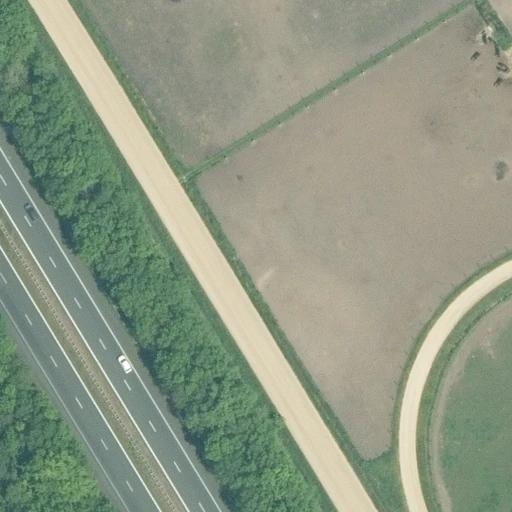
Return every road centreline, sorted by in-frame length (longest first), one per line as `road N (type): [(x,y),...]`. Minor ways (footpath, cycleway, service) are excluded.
road 1 (track): [(37,0),(353,511)]
road 2 (track): [(308,511),(0,1)]
road 3 (motorway): [(201,511),(0,179)]
road 4 (motorway): [(0,275),(143,511)]
